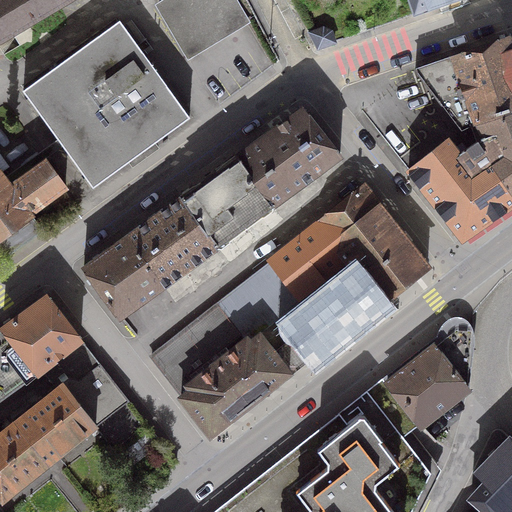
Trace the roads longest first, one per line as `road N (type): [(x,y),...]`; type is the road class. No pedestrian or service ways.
road 1 (residential): [(311,76),(46,260)]
road 2 (primary): [(468,275),(215,473)]
road 3 (residential): [(46,260),(215,473)]
road 4 (residential): [(311,76),(468,275)]
road 5 (residential): [(311,76),(511,8)]
road 6 (residential): [(436,511),(496,374)]
